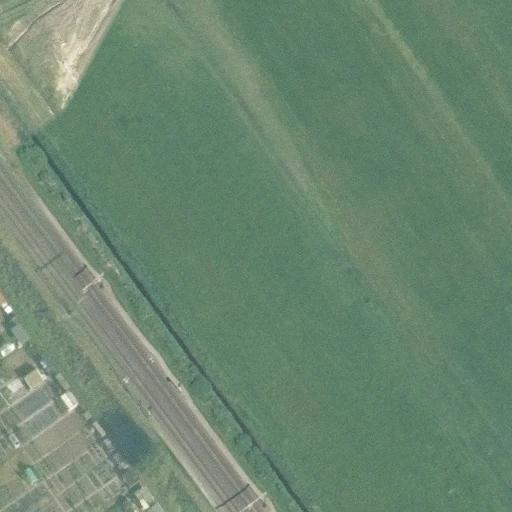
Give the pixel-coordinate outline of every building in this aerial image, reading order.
[(444,0),(445,0),(451,9),(449,10),(460,25),(462,24),(463,26),(491,7),(486,0),(444,0)] [(475,45),(474,46),(485,61),(486,60),(492,69),(511,55),(511,36),(511,37),(502,24),(474,43),(475,45)] [(511,55),(492,69),(510,95),(511,93),(511,55)] [(366,86),(334,107),(347,127),(379,105),(366,86)] [(379,105),(347,127),(360,146),(392,124),(379,105)] [(392,124),(360,146),(373,165),(405,143),(392,124)] [(309,141),(298,148),(304,156),(315,149),(309,141)] [(405,143),(373,165),(386,183),(418,162),(405,143)] [(292,152),(282,159),(288,167),(298,160),(292,152)] [(321,159),(311,167),(317,175),(327,168),(321,159)] [(298,160),(288,167),(294,176),(304,169),(298,160)] [(418,162),(386,183),(399,203),(431,181),(418,162)] [(251,164),(219,186),(232,206),(264,184),(251,164)] [(327,168),(317,175),(323,184),(333,177),(327,168)] [(264,184),(232,206),(245,224),(277,203),(264,184)] [(318,190),(308,197),(314,205),(324,198),(318,190)] [(347,197),(337,204),(343,213),(353,206),(347,197)] [(324,198),(314,205),(319,214),(330,207),(324,198)] [(277,203),(245,224),(258,243),(290,221),(277,203)] [(353,206),(343,213),(348,221),(359,214),(353,206)] [(290,221),(258,243),(271,263),(303,241),(290,221)] [(354,242),(343,249),(349,257),(360,250),(354,242)] [(360,250),(349,257),(355,266),(366,259),(360,250)] [(312,254),(280,276),(293,296),(325,274),(312,254)] [(480,254),(448,276),(462,295),(494,273),(480,254)] [(373,269),(362,276),(368,285),(379,278),(373,269)] [(494,273),(462,295),(475,314),(507,292),(494,273)] [(325,274),(293,296),(306,314),(338,292),(325,274)] [(338,292),(306,314),(320,334),(352,312),(338,292)] [(511,299),(507,292),(475,314),(487,333),(511,315),(511,299)] [(423,309),(413,316),(419,324),(429,317),(423,309)] [(511,315),(487,333),(501,352),(511,344),(511,315)] [(429,317),(419,324),(425,333),(435,326),(429,317)] [(407,320),(397,327),(403,336),(413,328),(407,320)] [(413,328),(403,336),(408,344),(419,337),(413,328)] [(366,332),(334,354),(347,374),(379,352),(366,332)] [(449,346),(439,354),(445,362),(455,355),(449,346)] [(379,352),(347,374),(360,393),(392,371),(379,352)] [(455,355),(445,362),(450,371),(461,363),(455,355)] [(433,358),(423,365),(428,373),(439,366),(433,358)] [(439,366),(428,373),(434,382),(445,375),(439,366)] [(33,370),(20,379),(30,393),(42,384),(33,370)] [(392,371),(360,393),(373,411),(405,389),(392,371)] [(405,389),(373,411),(386,431),(418,409),(405,389)] [(476,482),(452,500),(460,511),(461,511),(485,495),(476,482)] [(144,491),(138,495),(146,506),(152,501),(144,491)]
